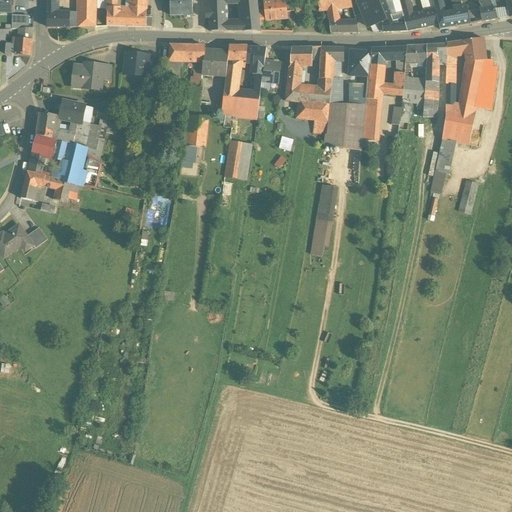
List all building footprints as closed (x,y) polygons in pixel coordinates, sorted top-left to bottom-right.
[(0,0),(0,12),(12,13),(13,1),(0,0)] [(47,0),(48,15),(57,15),(57,6),(58,6),(57,0),(78,0),(79,12),(78,13),(75,13),(75,16),(70,16),(70,28),(95,27),(96,7),(108,7),(108,0),(47,0)] [(146,0),(129,0),(129,8),(128,8),(128,11),(123,10),(122,13),(120,13),(120,8),(118,8),(117,0),(108,0),(108,7),(107,26),(145,28),(146,18),(146,0)] [(192,0),(170,0),(170,16),(193,16),(192,0)] [(257,0),(209,0),(210,4),(225,3),(242,3),(244,5),(243,23),(234,23),(234,32),(260,32),(258,12),(257,0)] [(286,0),(264,2),(265,12),(266,21),(287,19),(286,0)] [(303,0),(295,0),(297,14),(306,13),(303,0)] [(316,0),(319,12),(327,11),(336,9),(352,6),(350,0),(316,0)] [(371,28),(383,23),(375,2),(374,0),(358,0),(355,1),(367,30),(371,28)] [(398,0),(392,0),(396,12),(401,10),(399,0),(398,0)] [(409,15),(405,0),(399,0),(401,10),(403,17),(409,15)] [(445,15),(441,0),(432,0),(435,10),(439,25),(439,30),(449,29),(446,18),(445,15)] [(477,0),(482,9),(479,10),(474,11),(476,24),(497,19),(493,7),(491,2),(490,2),(489,0),(477,0)] [(384,1),(375,2),(383,23),(383,33),(392,32),(392,22),(384,1)] [(225,3),(210,4),(210,10),(206,10),(206,19),(210,19),(211,32),(234,32),(234,23),(226,23),(225,3)] [(454,7),(452,8),(454,16),(446,18),(449,29),(470,25),(467,13),(466,7),(462,7),(462,6),(454,7)] [(336,9),(327,11),(330,34),(358,34),(355,21),(338,23),(336,9)] [(435,10),(423,12),(427,28),(439,25),(435,10)] [(474,11),(467,13),(470,25),(476,24),(474,11)] [(265,12),(258,12),(260,25),(267,25),(266,21),(265,12)] [(409,15),(403,17),(404,22),(407,32),(427,28),(423,12),(409,15)] [(57,15),(48,15),(47,28),(70,28),(70,16),(70,15),(57,15)] [(28,16),(12,16),(12,29),(28,28),(28,16)] [(383,23),(371,28),(373,33),(383,33),(383,23)] [(33,29),(18,30),(17,40),(13,39),(12,46),(6,45),(6,54),(16,55),(15,56),(31,57),(33,29)] [(11,30),(1,31),(0,37),(0,41),(10,43),(11,30)] [(483,39),(464,42),(466,53),(467,63),(468,63),(487,60),(483,39)] [(464,42),(447,44),(447,45),(446,66),(446,85),(446,91),(446,105),(455,106),(455,79),(455,55),(466,53),(464,42)] [(447,45),(426,46),(428,64),(427,64),(427,68),(425,86),(424,101),(438,101),(439,66),(446,66),(447,45)] [(184,46),(170,46),(168,85),(182,86),(182,77),(185,77),(185,72),(182,72),(182,62),(184,46)] [(205,46),(184,46),(182,62),(195,62),(203,63),(204,63),(204,50),(205,46)] [(426,46),(416,47),(417,64),(417,68),(427,68),(427,64),(428,64),(426,46)] [(247,47),(229,47),(229,52),(228,60),(227,60),(227,61),(240,62),(246,62),(247,49),(247,47)] [(407,48),(372,49),(370,65),(369,65),(369,71),(383,72),(384,61),(396,61),(396,64),(396,73),(405,74),(405,72),(405,65),(407,47),(407,48)] [(416,47),(407,47),(405,65),(409,65),(417,64),(416,47)] [(313,48),(292,49),(290,65),(300,65),(312,65),(312,61),(313,48)] [(321,48),(313,48),(312,61),(320,62),(320,59),(321,60),(321,48)] [(344,49),(321,48),(321,60),(320,59),(320,62),(319,74),(331,74),(331,60),(343,60),(344,49)] [(255,49),(247,49),(246,62),(253,62),(255,49)] [(266,49),(255,49),(253,62),(252,75),(257,75),(262,76),(263,69),(264,69),(265,62),(266,49)] [(229,52),(204,50),(204,63),(203,63),(202,76),(226,78),(228,62),(227,61),(227,60),(228,60),(229,52)] [(368,79),(369,71),(369,65),(370,52),(349,50),(349,60),(348,78),(368,79)] [(146,56),(126,54),(124,75),(144,77),(144,72),(146,56)] [(153,57),(146,56),(144,72),(151,73),(153,57)] [(487,60),(468,63),(465,78),(464,84),(462,105),(464,107),(477,109),(491,111),(497,68),(492,68),(493,61),(487,60)] [(195,70),(193,84),(190,83),(190,86),(200,88),(201,80),(202,76),(203,63),(195,62),(195,70)] [(255,94),(237,93),(240,62),(228,62),(226,78),(225,89),(221,113),(221,115),(235,117),(257,119),(260,95),(255,94)] [(280,64),(265,62),(264,69),(263,69),(262,76),(262,82),(278,84),(280,64)] [(93,68),(75,66),(72,88),(101,91),(102,80),(101,80),(103,66),(102,66),(94,66),(94,65),(93,65),(93,68)] [(300,71),(300,65),(290,65),(286,101),(299,103),(296,119),(315,121),(328,122),(333,80),(320,79),(319,90),(300,88),(298,86),(300,71)] [(109,67),(103,66),(101,80),(102,80),(109,81),(110,67),(109,67)] [(383,72),(369,71),(368,79),(366,100),(380,101),(381,94),(382,84),(383,72)] [(395,86),(389,85),(388,95),(403,97),(405,77),(405,74),(396,73),(395,86)] [(413,80),(407,80),(408,78),(405,77),(403,97),(403,100),(410,101),(424,102),(424,101),(425,86),(422,86),(419,87),(412,88),(413,80)] [(342,105),(343,79),(332,80),(333,80),(328,122),(326,135),(325,135),(323,147),(361,151),(363,141),(366,108),(342,105)] [(200,88),(190,86),(188,106),(187,113),(187,115),(187,117),(197,118),(200,88)] [(225,89),(219,88),(217,99),(218,99),(216,113),(221,113),(225,89)] [(380,101),(366,100),(366,108),(363,141),(376,142),(380,101)] [(403,100),(402,109),(401,109),(400,118),(400,119),(400,123),(408,124),(410,101),(403,100)] [(438,101),(424,101),(424,102),(423,118),(436,118),(438,101)] [(85,107),(63,102),(60,119),(64,120),(64,121),(71,123),(72,122),(82,124),(85,107)] [(188,106),(176,105),(176,112),(178,112),(187,113),(188,106)] [(455,106),(446,105),(446,119),(442,140),(456,143),(469,145),(477,109),(464,107),(455,106)] [(394,108),(392,125),(391,125),(389,136),(398,137),(400,123),(400,119),(400,118),(401,109),(394,108)] [(57,117),(40,114),(37,136),(53,140),(55,132),(57,117)] [(197,118),(187,117),(187,118),(184,146),(195,148),(205,149),(208,119),(197,118)] [(82,124),(72,122),(71,123),(69,135),(67,144),(68,144),(85,148),(86,149),(100,152),(101,152),(105,133),(108,122),(101,120),(99,128),(82,124)] [(328,122),(315,121),(313,134),(325,135),(326,135),(328,122)] [(115,123),(108,122),(105,133),(112,135),(115,123)] [(230,129),(225,176),(233,177),(249,179),(253,144),(241,143),(241,139),(237,138),(238,130),(230,129)] [(69,135),(55,132),(53,140),(57,141),(67,144),(69,135)] [(112,135),(105,133),(101,152),(100,152),(100,154),(107,156),(112,135)] [(56,142),(36,137),(32,153),(46,157),(52,158),(56,142)] [(282,137),(279,149),(295,152),(297,140),(282,137)] [(442,140),(435,172),(446,175),(449,176),(456,143),(442,140)] [(67,144),(57,141),(56,142),(52,158),(58,160),(64,161),(68,144),(67,144)] [(64,161),(61,175),(55,173),(53,179),(59,180),(59,183),(80,187),(83,187),(86,173),(80,172),(86,149),(85,148),(68,144),(64,161)] [(195,148),(184,146),(182,162),(194,164),(195,148)] [(46,157),(32,153),(27,173),(42,176),(46,157)] [(355,154),(353,171),(359,172),(361,155),(355,154)] [(280,169),(286,159),(281,156),(275,166),(280,169)] [(58,160),(55,173),(61,175),(64,161),(58,160)] [(446,175),(435,172),(431,192),(439,195),(441,195),(446,175)] [(42,176),(27,173),(21,199),(38,203),(40,194),(35,193),(36,186),(57,191),(59,183),(59,180),(53,179),(42,176)] [(225,176),(220,208),(229,209),(233,177),(225,176)] [(466,181),(458,212),(470,215),(478,184),(466,181)] [(80,187),(59,183),(57,191),(54,201),(67,203),(68,201),(76,202),(80,187)] [(340,190),(324,187),(312,256),(324,258),(326,248),(329,249),(340,190)] [(439,195),(431,192),(428,205),(437,207),(439,195)] [(57,208),(44,205),(43,212),(56,215),(57,208)] [(19,226),(5,236),(3,234),(0,235),(0,253),(4,259),(21,246),(25,252),(33,247),(33,246),(27,237),(19,226)] [(39,229),(27,237),(33,246),(33,247),(35,249),(47,240),(39,229)]
